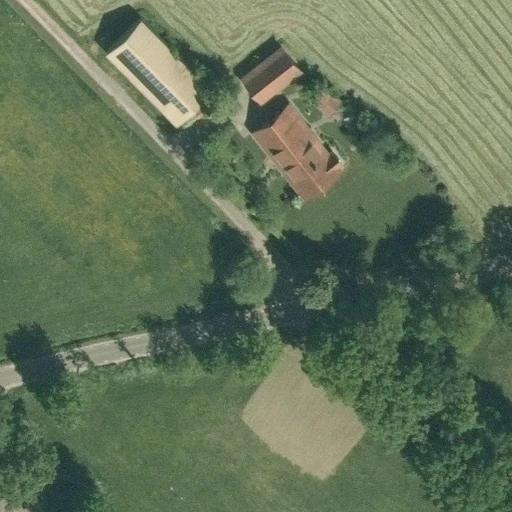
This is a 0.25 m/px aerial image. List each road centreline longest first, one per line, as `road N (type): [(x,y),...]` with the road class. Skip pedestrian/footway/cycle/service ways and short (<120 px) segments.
road 1 (track): [(315,308),(23,0)]
road 2 (unclassified): [(0,381),(344,300)]
road 3 (unclassified): [(511,476),(344,300)]
road 4 (unclassified): [(344,300),(511,267)]
